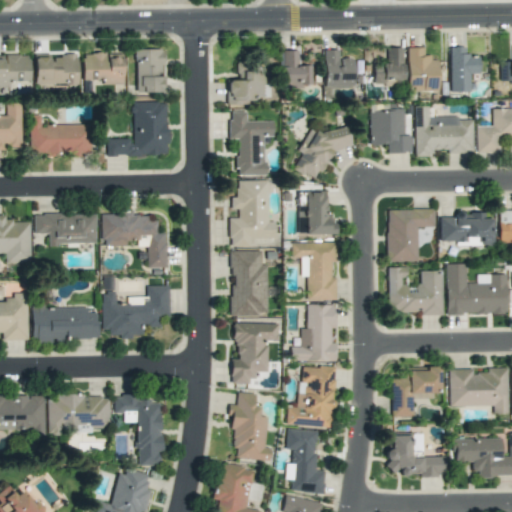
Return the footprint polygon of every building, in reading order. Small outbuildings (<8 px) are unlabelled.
[(511,82),(511,46),(510,46),(510,61),(498,61),(498,82),(511,82)] [(371,64),(372,82),(402,81),(401,47),(385,48),(385,64),(371,64)] [(436,57),(423,57),(423,47),(406,47),(405,90),(436,90),(436,57)] [(468,74),(478,74),(478,55),(463,56),(463,47),(447,47),(448,92),(469,92),(468,74)] [(163,92),(163,49),(133,49),(134,93),(163,92)] [(352,88),(353,58),(337,57),(337,49),(323,49),(322,88),(352,88)] [(310,86),(310,65),(296,65),(297,51),(281,50),(281,85),(310,86)] [(100,85),(123,84),(122,53),(80,54),(81,80),(100,80),(100,85)] [(28,81),(27,54),(0,55),(0,86),(7,86),(7,81),(28,81)] [(76,55),(50,55),(50,57),(32,57),(32,85),(76,84),(76,55)] [(225,104),(241,104),(241,98),(268,98),(268,85),(261,85),(261,62),(235,62),(235,80),(225,80),(225,104)] [(103,138),(104,156),(165,155),(164,102),(129,102),(130,138),(103,138)] [(0,115),(0,148),(19,148),(19,103),(3,103),(3,115),(0,115)] [(427,116),(427,106),(412,106),(413,156),(428,156),(428,150),(445,150),(445,152),(471,152),(470,120),(455,120),(455,116),(427,116)] [(511,106),(489,106),(489,126),(473,126),(473,152),(497,152),(497,138),(511,138),(511,106)] [(367,111),(367,145),(385,144),(386,153),(409,153),(409,135),(402,135),(401,110),(367,111)] [(271,120),(244,121),(244,111),(227,112),(227,139),(234,139),(235,176),(263,176),(262,136),(271,136),(271,120)] [(87,124),(38,125),(38,115),(27,115),(27,155),(88,155),(87,124)] [(313,120),(295,151),(300,153),(291,169),(317,184),(343,138),(313,120)] [(266,180),(235,180),(235,197),(228,197),(229,209),(236,209),(236,218),(227,218),(227,247),(248,246),(248,238),(273,238),(273,221),(266,221),(266,180)] [(334,234),(334,223),(325,223),(325,191),(303,191),(303,216),(304,216),(304,234),(334,234)] [(497,246),(511,246),(511,205),(510,205),(511,210),(496,210),(497,246)] [(383,210),(385,262),(415,261),(414,227),(433,227),(432,209),(383,210)] [(99,213),(100,246),(124,246),(124,240),(135,240),(135,247),(144,247),(145,268),(164,267),(163,232),(155,233),(155,216),(131,217),(131,212),(99,213)] [(438,242),(454,241),(454,246),(491,245),(490,218),(482,218),(482,212),(453,213),(453,217),(437,217),(438,242)] [(28,263),(28,221),(3,221),(3,215),(0,214),(0,253),(3,253),(3,263),(28,263)] [(93,244),(93,214),(31,214),(31,234),(46,234),(46,244),(93,244)] [(304,300),(333,300),(334,277),(329,277),(329,262),(334,262),(334,242),(288,242),(288,257),(299,257),(299,276),(305,276),(304,300)] [(259,250),(228,251),(229,316),(265,315),(264,264),(259,264),(259,250)] [(504,274),(474,274),(474,283),(464,283),(464,264),(443,264),(443,314),(504,314),(504,274)] [(440,315),(439,271),(417,271),(417,284),(400,285),(399,277),(405,277),(404,267),(385,267),(386,312),(418,312),(418,316),(440,315)] [(167,285),(143,286),(143,297),(125,297),(125,303),(113,303),(113,292),(99,292),(100,329),(106,329),(106,335),(117,335),(117,337),(141,337),(141,327),(159,327),(159,317),(167,317),(167,285)] [(0,339),(26,340),(25,293),(10,293),(10,301),(0,301),(0,339)] [(288,361),(334,361),(334,343),(328,343),(328,327),(333,327),(333,304),(304,305),(304,328),(298,328),(298,347),(288,347),(288,361)] [(85,306),(29,307),(29,341),(96,340),(96,312),(85,313),(85,306)] [(276,323),(233,323),(232,359),(229,359),(228,382),(253,383),(253,372),(265,372),(266,342),(276,342),(276,323)] [(284,425),(329,428),(332,367),(297,365),(295,407),(284,407),(284,425)] [(389,417),(411,417),(411,399),(431,398),(431,392),(439,392),(438,366),(424,366),(424,371),(406,371),(407,378),(389,378),(389,417)] [(490,406),(490,414),(506,414),(506,368),(484,368),(484,372),(471,372),(471,369),(446,369),(446,406),(490,406)] [(229,458),(268,460),(268,448),(263,447),(265,417),(257,416),(258,407),(252,406),(253,394),(235,392),(234,405),(226,404),(225,417),(232,417),(229,458)] [(0,395),(0,431),(43,431),(43,396),(0,395)] [(45,435),(60,435),(60,431),(90,431),(90,428),(107,428),(107,395),(44,396),(45,435)] [(158,402),(150,402),(150,399),(134,399),(134,395),(111,396),(111,413),(121,413),(121,423),(134,422),(135,466),(158,466),(158,452),(160,452),(158,402)] [(315,431),(284,429),(283,450),(289,450),(289,464),(283,463),(282,479),(289,480),(288,492),(321,494),(323,471),(312,470),(315,431)] [(511,475),(511,432),(506,433),(506,456),(500,456),(499,438),(449,439),(450,462),(469,462),(469,476),(511,475)] [(409,457),(409,435),(386,435),(387,471),(398,470),(398,476),(442,475),(441,456),(409,457)] [(257,511),(257,510),(244,508),(250,468),(217,463),(212,499),(216,500),(214,511),(257,511)] [(93,511),(139,511),(145,490),(143,489),(146,476),(116,469),(108,504),(96,501),(93,511)] [(39,511),(40,504),(30,503),(22,490),(13,495),(8,486),(0,490),(0,511),(39,511)] [(317,511),(319,503),(284,495),(280,511),(317,511)]
